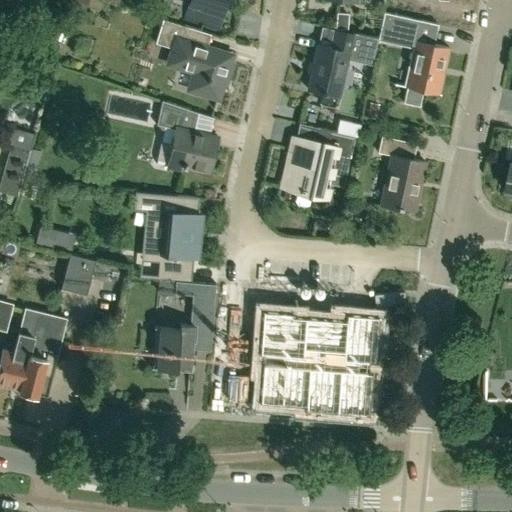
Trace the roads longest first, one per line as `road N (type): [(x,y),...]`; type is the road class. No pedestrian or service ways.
road 1 (residential): [(442,264),(268,250),(249,240),(242,215),(283,0)]
road 2 (tertiary): [(413,498),(193,490),(0,457)]
road 3 (residential): [(413,498),(442,264)]
road 4 (residential): [(450,227),(500,1)]
